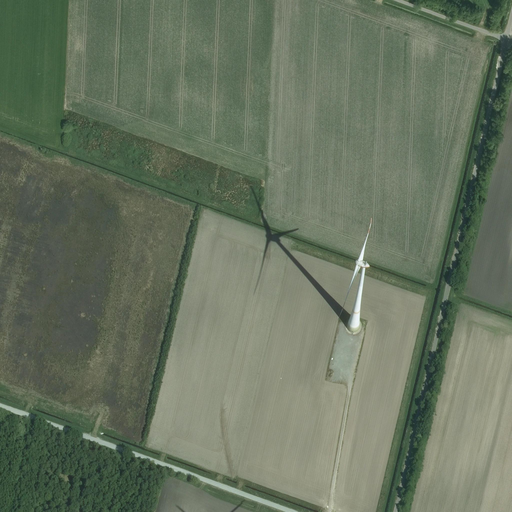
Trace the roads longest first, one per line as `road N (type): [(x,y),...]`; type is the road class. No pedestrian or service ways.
road 1 (unclassified): [(394,511),(506,38)]
road 2 (unclassified): [(0,406),(290,511)]
